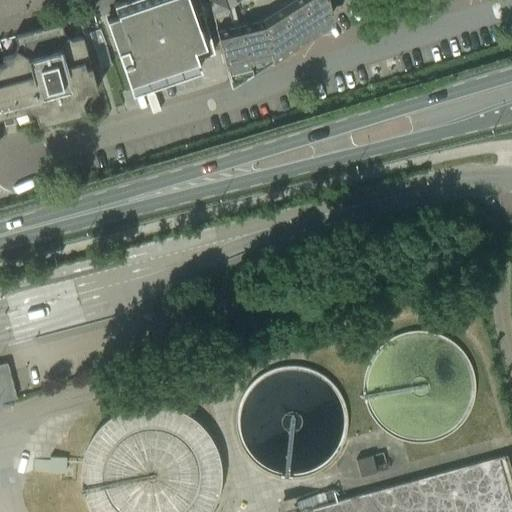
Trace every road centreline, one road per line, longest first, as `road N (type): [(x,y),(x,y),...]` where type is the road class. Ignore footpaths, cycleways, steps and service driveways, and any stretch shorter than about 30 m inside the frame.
road 1 (residential): [(0,185),(53,152),(511,8)]
road 2 (primary): [(511,76),(86,210)]
road 3 (primary): [(86,210),(165,201),(511,115)]
road 4 (unclassified): [(511,178),(504,177),(500,297),(511,356)]
